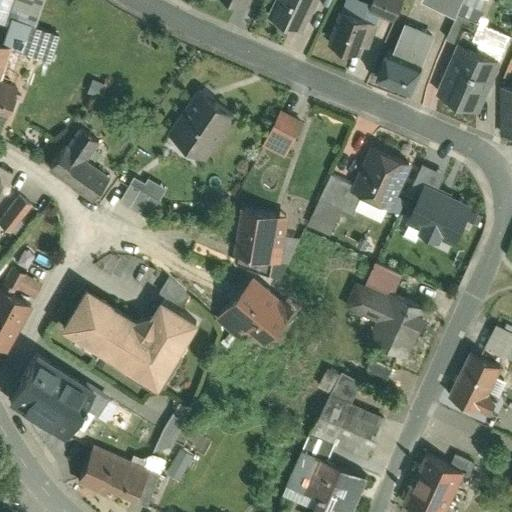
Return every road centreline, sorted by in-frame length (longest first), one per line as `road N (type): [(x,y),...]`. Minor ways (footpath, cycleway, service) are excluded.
road 1 (residential): [(511,203),(500,170),(451,139),(133,0)]
road 2 (residential): [(376,511),(511,204)]
road 3 (residential): [(0,388),(97,221),(0,153)]
